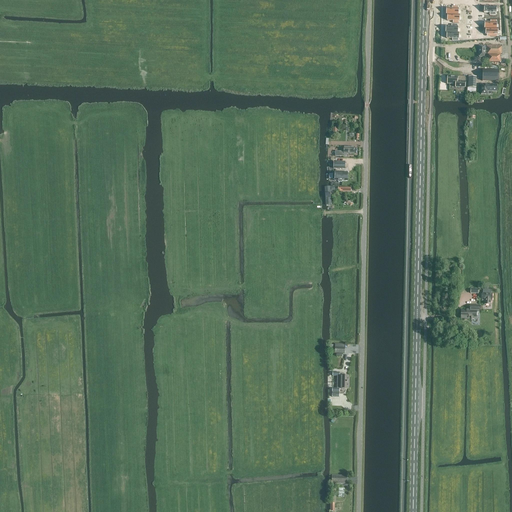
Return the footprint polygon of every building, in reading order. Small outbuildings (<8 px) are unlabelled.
[(446,8),(446,14),(447,14),(459,15),(459,9),(458,9),(458,7),(452,6),(452,8),(446,8)] [(484,6),(484,13),(490,13),(490,15),(496,15),(496,13),(497,7),(484,6)] [(447,14),(447,21),(453,21),(453,23),(459,23),(459,21),(460,21),(460,15),(459,15),(447,14)] [(485,22),(484,28),(486,28),(497,29),(497,23),(496,23),(497,21),(491,20),(490,22),(485,22)] [(446,26),(446,32),(447,32),(458,33),(458,27),(458,25),(452,24),(452,27),(446,26)] [(486,28),(485,34),(491,35),(491,37),(497,37),(497,35),(498,35),(498,29),(497,29),(486,28)] [(447,32),(447,39),(452,39),(452,41),(458,41),(458,39),(459,39),(459,33),(458,33),(447,32)] [(508,63),(508,46),(487,46),(487,47),(485,47),(485,46),(479,46),(479,57),(486,57),(486,63),(500,63),(508,63)] [(498,81),(499,71),(483,71),(483,81),(498,81)] [(465,88),(465,82),(457,82),(458,78),(447,77),(447,84),(455,84),(455,87),(465,88)] [(489,85),(486,85),(481,85),(481,94),(488,95),(488,91),(489,91),(489,92),(497,92),(497,85),(489,85)] [(335,151),(335,156),(344,157),(344,154),(354,154),(354,147),(344,147),(344,152),(335,151)] [(333,174),(333,180),(335,180),(335,181),(338,181),(338,183),(342,183),(342,181),(348,181),(348,173),(335,172),(335,174),(333,174)] [(491,291),(487,291),(483,291),(483,294),(482,294),(482,301),(484,301),(484,305),(491,305),(491,301),(492,301),(492,294),(491,294),(491,291)] [(479,312),(479,306),(470,306),(470,311),(461,311),(461,319),(471,319),(471,320),(472,320),(472,319),(476,319),(476,312),(479,312)] [(345,354),(345,345),(335,344),(335,353),(345,354)] [(340,383),(348,383),(349,376),(340,376),(340,373),(333,373),(333,376),(337,376),(337,379),(341,379),(340,383)] [(348,389),(348,383),(340,383),(340,386),(337,386),(337,389),(332,389),(332,397),(339,397),(339,389),(348,389)] [(346,484),(347,476),(332,476),(332,484),(346,484)]
